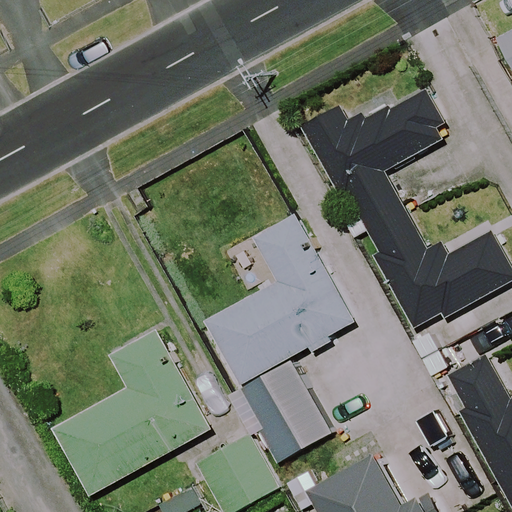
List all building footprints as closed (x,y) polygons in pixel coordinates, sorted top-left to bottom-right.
[(511,36),(500,43),(511,65),(511,36)] [(396,101),(387,86),(306,130),(417,334),(469,306),(502,287),(511,281),(511,266),(495,235),(437,266),(385,170),(448,135),(422,87),(396,101)] [(355,332),(300,220),(261,240),(284,286),(210,323),(243,388),(355,332)] [(217,431),(164,331),(108,361),(125,394),(57,430),(93,497),(217,431)] [(511,390),(489,347),(440,374),(511,507),(511,390)] [(240,511),(281,490),(250,433),(197,463),(224,511),(240,511)]
